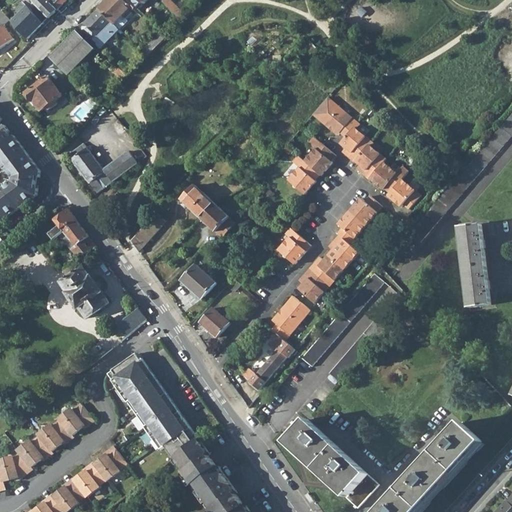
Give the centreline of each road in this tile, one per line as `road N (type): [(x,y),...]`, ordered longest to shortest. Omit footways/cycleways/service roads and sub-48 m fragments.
road 1 (residential): [(165,322),(97,378),(111,425),(0,510)]
road 2 (residential): [(202,377),(318,249),(323,226),(357,185)]
road 3 (secondary): [(202,377),(296,511)]
road 4 (secondary): [(71,189),(165,322)]
road 5 (residential): [(0,89),(88,0)]
